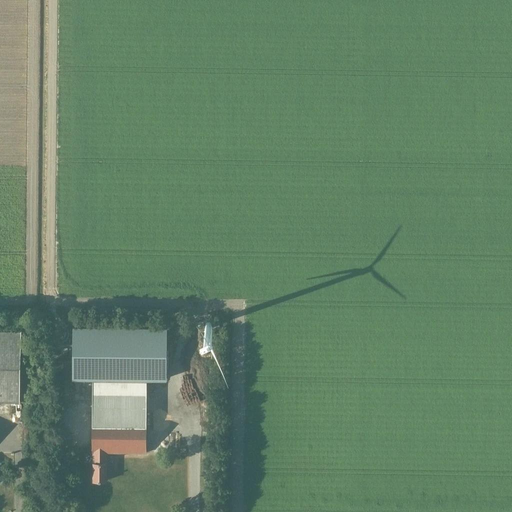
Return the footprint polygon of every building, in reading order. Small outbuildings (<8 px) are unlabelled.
[(167,324),(73,323),(72,358),(74,358),(74,375),(109,375),(109,380),(129,380),(129,375),(166,376),(167,324)] [(0,402),(19,403),(20,332),(0,331),(0,482),(0,464),(0,463),(0,402)] [(191,354),(181,355),(181,360),(177,360),(178,371),(192,370),(192,358),(191,358),(191,354)] [(72,405),(73,361),(51,361),(50,373),(54,373),(54,405),(72,405)] [(145,453),(146,418),(146,380),(129,380),(109,380),(92,380),(92,453),(95,453),(95,463),(92,463),(92,481),(106,481),(106,463),(104,463),(104,453),(145,453)] [(166,394),(166,415),(192,415),(192,395),(166,394)]
